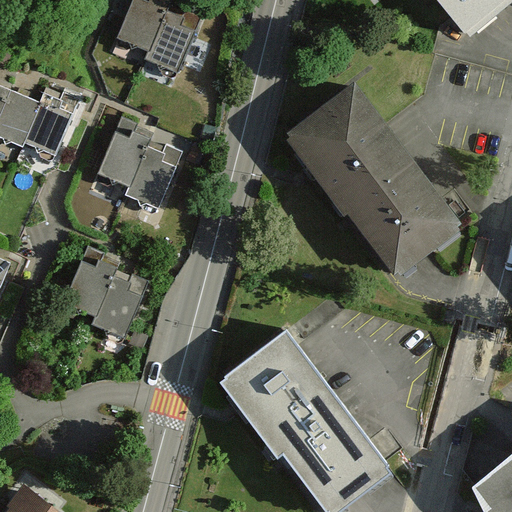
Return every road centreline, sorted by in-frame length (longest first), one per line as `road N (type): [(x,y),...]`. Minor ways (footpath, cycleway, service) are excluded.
road 1 (secondary): [(276,0),(143,511)]
road 2 (residential): [(511,183),(427,511)]
road 3 (unknown): [(31,420),(11,339),(103,105)]
road 4 (unknown): [(173,403),(129,388),(31,420)]
